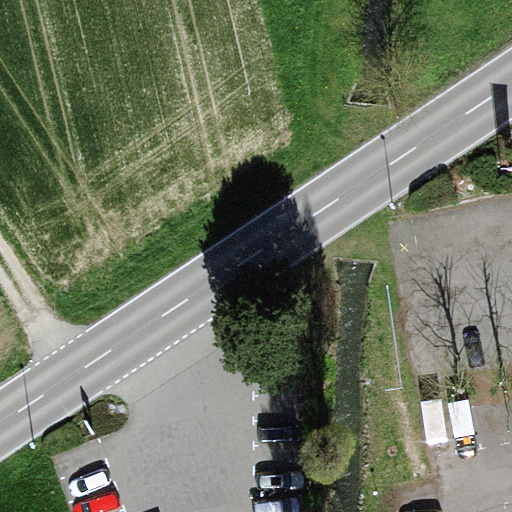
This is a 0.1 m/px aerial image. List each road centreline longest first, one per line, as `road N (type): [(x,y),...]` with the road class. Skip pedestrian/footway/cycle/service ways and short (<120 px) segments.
road 1 (tertiary): [(0,423),(511,84)]
road 2 (track): [(74,373),(0,256)]
